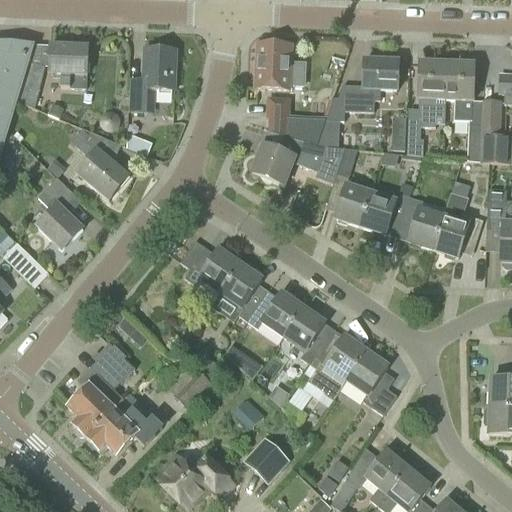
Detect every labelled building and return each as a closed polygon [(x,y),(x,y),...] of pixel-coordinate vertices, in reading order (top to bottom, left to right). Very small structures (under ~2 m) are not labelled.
[(0,164),(16,105),(27,65),(32,49),(0,47),(0,164)] [(305,90),(306,66),(290,65),(291,49),(256,47),(254,92),(289,94),(289,89),(305,90)] [(84,93),(85,80),(86,51),(49,50),(48,79),(52,79),(52,82),(61,82),(60,91),(84,93)] [(174,95),(176,55),(143,53),(142,84),(130,84),(129,114),(142,115),(142,107),(153,107),(154,94),(174,95)] [(27,65),(16,105),(33,112),(44,70),(27,65)] [(363,105),(374,106),(380,106),(380,95),(396,95),(397,66),(364,65),(363,92),(358,92),(358,98),(363,98),(363,105)] [(446,116),(447,68),(419,67),(417,124),(407,123),(406,159),(419,160),(420,131),(435,131),(435,128),(445,128),(445,116),(446,116)] [(453,124),(472,125),(474,68),(447,68),(446,116),(454,116),(453,124)] [(511,77),(499,77),(498,98),(511,98),(511,77)] [(358,98),(358,92),(341,91),(337,102),(332,101),(320,139),(315,152),(327,153),(328,151),(337,125),(344,125),(345,115),(374,116),(374,106),(363,105),(363,98),(358,98)] [(287,129),(288,129),(290,102),(268,101),(266,137),(281,142),(286,142),(287,129)] [(480,167),(510,169),(510,168),(511,168),(511,141),(511,140),(500,140),(502,107),(484,106),(483,130),(481,130),(480,167)] [(51,109),(48,117),(48,118),(58,122),(59,123),(64,112),(63,112),(52,108),(51,109)] [(405,155),(406,122),(392,121),(391,154),(405,155)] [(481,130),(468,129),(467,165),(480,167),(481,130)] [(88,139),(85,136),(81,133),(70,146),(77,151),(76,152),(89,163),(76,178),(108,205),(128,181),(108,164),(115,147),(90,137),(88,139)] [(147,160),(152,147),(126,137),(126,152),(147,160)] [(315,152),(286,142),(281,142),(276,154),(263,149),(252,178),(285,191),(294,167),(317,176),(315,182),(335,189),(346,152),(328,151),(327,153),(315,152)] [(362,233),(372,199),(346,191),(358,153),(346,152),(335,189),(328,210),(340,213),(337,225),(362,233)] [(383,168),(398,167),(398,155),(383,156),(383,168)] [(47,172),(49,174),(58,181),(66,171),(55,162),(47,172)] [(60,256),(81,234),(60,213),(73,200),(56,183),(36,204),(49,217),(35,231),(60,256)] [(402,233),(411,204),(409,203),(413,190),(403,187),(396,206),(372,199),(362,233),(387,241),(391,229),(402,233)] [(446,222),(435,257),(460,265),(463,252),(474,256),(483,226),(472,222),(470,229),(461,227),(468,202),(467,202),(469,194),(457,191),(455,198),(450,197),(443,221),(446,222)] [(446,222),(443,221),(420,215),(422,207),(411,204),(402,233),(413,236),(409,248),(435,257),(446,222)] [(511,208),(507,209),(507,208),(489,207),(488,234),(501,235),(499,269),(500,269),(505,274),(511,273),(511,208)] [(0,233),(0,257),(2,259),(15,245),(1,232),(0,233)] [(220,299),(240,271),(219,256),(212,265),(203,258),(206,254),(194,246),(180,266),(191,274),(184,285),(194,292),(199,285),(220,299)] [(23,276),(34,264),(16,247),(5,259),(23,276)] [(246,327),(265,300),(256,294),(262,286),(240,271),(220,299),(241,314),(237,321),(246,327)] [(0,302),(1,303),(9,294),(0,285),(0,318),(2,316),(0,314),(0,302)] [(283,343),(303,314),(281,299),(275,308),(265,300),(246,327),(257,335),(261,328),(283,343)] [(310,372),(329,345),(319,338),(325,329),(303,314),(283,343),(305,358),(300,365),(310,372)] [(346,387),(366,358),(345,343),(339,352),(329,345),(310,372),(314,375),(307,385),(323,396),(322,397),(332,404),(345,386),(346,387)] [(124,404),(123,403),(114,394),(135,373),(125,362),(126,361),(114,349),(112,351),(108,347),(98,358),(96,356),(91,361),(96,366),(77,386),(85,394),(66,414),(78,425),(72,431),(85,444),(124,404)] [(366,358),(346,387),(368,402),(363,408),(373,415),(392,389),(382,381),(388,373),(366,358)] [(212,390),(225,376),(208,360),(196,373),(197,374),(173,400),(186,412),(209,387),(212,390)] [(491,411),(511,411),(511,383),(492,383),(491,411)] [(279,411),(285,404),(270,390),(264,397),(279,411)] [(124,404),(85,444),(98,457),(104,451),(115,462),(133,443),(143,452),(162,432),(161,432),(170,422),(160,413),(152,421),(129,398),(123,403),(124,404)] [(511,440),(511,411),(491,411),(491,413),(486,413),(483,415),(483,428),(485,430),(490,430),(490,440),(511,440)] [(269,489),(289,466),(262,442),(242,466),(269,489)] [(377,511),(408,474),(387,457),(373,473),(359,461),(345,486),(330,510),(333,511),(344,511),(356,493),(357,492),(370,502),(368,504),(377,511)] [(192,476),(175,460),(164,470),(167,473),(155,485),(183,511),(191,511),(210,493),(221,503),(234,490),(222,478),(220,480),(203,464),(192,476)] [(408,474),(377,511),(378,511),(392,511),(395,508),(400,511),(412,511),(429,491),(408,474)] [(326,479),(320,491),(331,496),(337,484),(326,479)]
